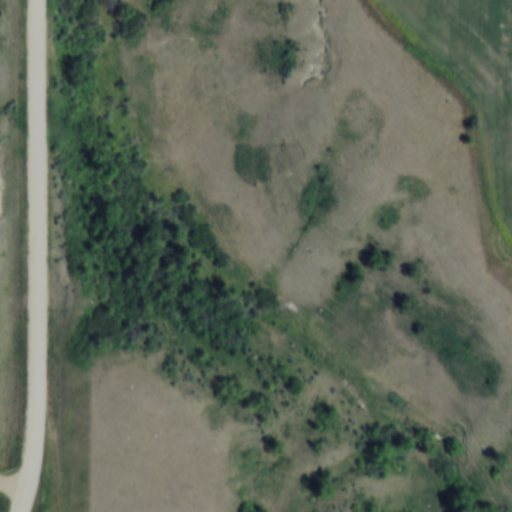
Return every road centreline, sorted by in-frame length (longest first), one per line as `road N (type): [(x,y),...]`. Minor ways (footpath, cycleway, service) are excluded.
road 1 (tertiary): [(36,138),(35,437),(20,511)]
road 2 (tertiary): [(36,138),(37,0)]
